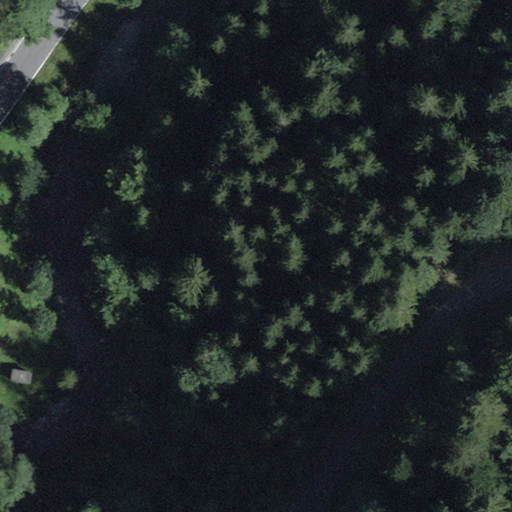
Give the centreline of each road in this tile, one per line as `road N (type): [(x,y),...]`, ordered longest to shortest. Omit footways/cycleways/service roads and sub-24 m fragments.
road 1 (unclassified): [(299,511),(454,307),(511,275)]
road 2 (tertiary): [(72,0),(0,99)]
